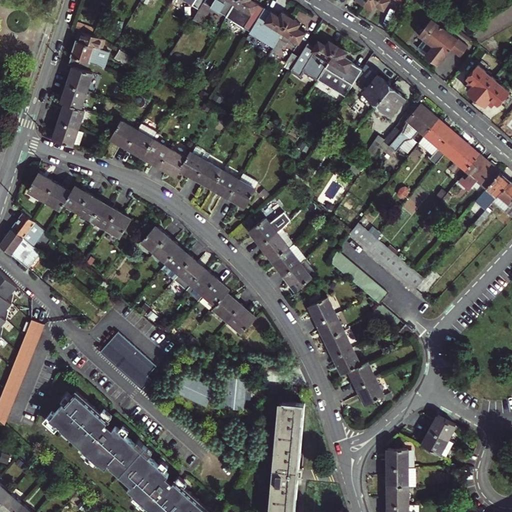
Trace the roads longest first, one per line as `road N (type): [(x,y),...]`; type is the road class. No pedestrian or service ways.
road 1 (residential): [(19,144),(141,184),(222,245),(296,334),(342,450)]
road 2 (residential): [(511,155),(372,38),(310,0)]
road 3 (residential): [(425,392),(446,319),(511,249)]
road 4 (tertiary): [(69,0),(19,144)]
